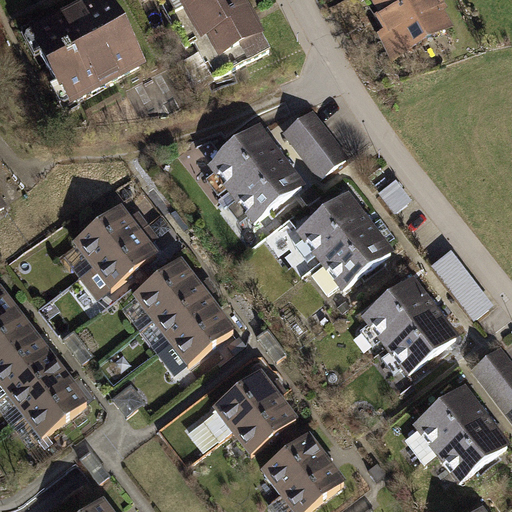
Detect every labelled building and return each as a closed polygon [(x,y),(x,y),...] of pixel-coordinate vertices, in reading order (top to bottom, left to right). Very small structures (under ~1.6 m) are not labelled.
[(116,0),(76,0),(34,23),(75,97),(148,57),(116,0)] [(180,0),(203,42),(209,39),(221,62),(223,60),(232,75),(272,53),(264,38),(269,36),(248,0),(180,0)] [(372,0),(391,33),(380,39),(395,64),(455,31),(446,15),(451,13),(443,0),(372,0)] [(312,113),(284,135),(321,180),(349,158),(312,113)] [(212,170),(235,198),(286,157),(263,129),(212,170)] [(235,198),(258,227),(309,186),(286,157),(235,198)] [(411,203),(396,183),(379,196),(395,216),(411,203)] [(0,214),(9,209),(0,195),(0,214)] [(297,240),(320,269),(372,228),(349,200),(297,240)] [(75,248),(93,271),(141,233),(123,210),(75,248)] [(320,269),(343,298),(394,257),(372,228),(320,269)] [(93,271),(112,294),(160,256),(141,233),(93,271)] [(451,254),(432,269),(474,323),(493,308),(451,254)] [(136,304),(154,326),(202,289),(184,266),(136,304)] [(363,323),(386,351),(437,311),(414,282),(363,323)] [(0,325),(18,312),(0,289),(0,325)] [(154,326),(172,349),(220,312),(202,289),(154,326)] [(386,351),(409,380),(460,339),(437,311),(386,351)] [(0,325),(0,363),(36,335),(18,312),(0,325)] [(172,349),(190,373),(238,335),(220,312),(172,349)] [(0,363),(0,387),(6,396),(55,358),(36,335),(0,363)] [(511,365),(496,346),(469,369),(511,422),(511,365)] [(6,396),(25,419),(73,381),(55,358),(6,396)] [(216,413),(234,436),(282,398),(264,375),(216,413)] [(25,419),(43,442),(91,404),(73,381),(25,419)] [(415,431),(438,459),(489,418),(466,390),(415,431)] [(234,436),(252,459),(300,421),(282,398),(234,436)] [(438,459),(461,488),(511,447),(511,446),(489,418),(438,459)] [(264,474),(282,497),(330,459),(312,436),(264,474)] [(282,497),(294,511),(310,511),(349,482),(330,459),(282,497)] [(87,511),(112,511),(103,500),(87,511)]
